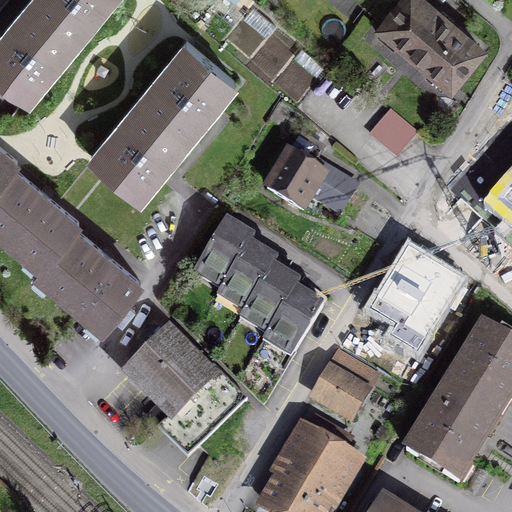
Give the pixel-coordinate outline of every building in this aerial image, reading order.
[(30,0),(28,3),(77,44),(113,0),(30,0)] [(485,57),(418,0),(392,0),(364,34),(445,103),(485,57)] [(0,77),(28,101),(77,44),(28,3),(0,35),(0,77)] [(184,33),(134,94),(191,140),(241,79),(184,33)] [(142,200),(191,140),(134,94),(85,154),(142,200)] [(420,130),(391,108),(369,137),(398,159),(420,130)] [(356,185),(288,145),(266,183),(305,206),(312,194),(341,211),(356,185)] [(0,179),(11,165),(15,159),(0,146),(0,179)] [(79,219),(11,165),(0,179),(0,231),(41,264),(73,226),(79,219)] [(199,268),(226,285),(251,244),(255,238),(228,222),(199,268)] [(141,281),(73,226),(41,264),(36,269),(103,326),(141,281)] [(222,292),(248,307),(273,266),(277,260),(251,244),(226,285),(222,292)] [(398,322),(390,335),(418,352),(463,278),(408,246),(372,307),(398,322)] [(244,313),(270,329),(294,290),(299,282),(273,266),(248,307),(244,313)] [(323,307),(294,290),(270,329),(267,333),(296,351),(323,307)] [(218,374),(170,323),(122,367),(169,419),(218,374)] [(511,339),(486,323),(445,386),(505,425),(511,414),(511,339)] [(379,380),(339,357),(317,396),(357,418),(379,380)] [(218,374),(169,419),(159,427),(189,457),(247,400),(218,374)] [(464,488),(505,425),(445,386),(404,450),(464,488)] [(321,511),(358,447),(314,423),(267,508),(274,511),(321,511)] [(376,511),(399,511),(383,502),(376,511)]
